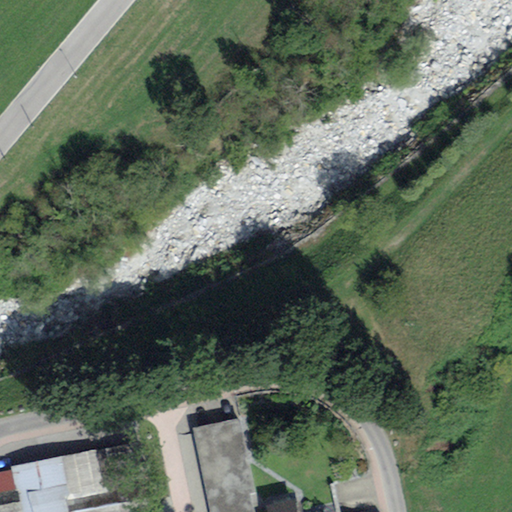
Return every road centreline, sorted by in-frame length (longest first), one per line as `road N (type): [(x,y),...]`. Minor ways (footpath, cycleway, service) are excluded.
road 1 (residential): [(397,511),(369,426),(350,402),(310,380),(241,379),(0,432)]
road 2 (track): [(511,115),(354,304),(241,379)]
road 3 (unclassified): [(119,0),(0,140)]
